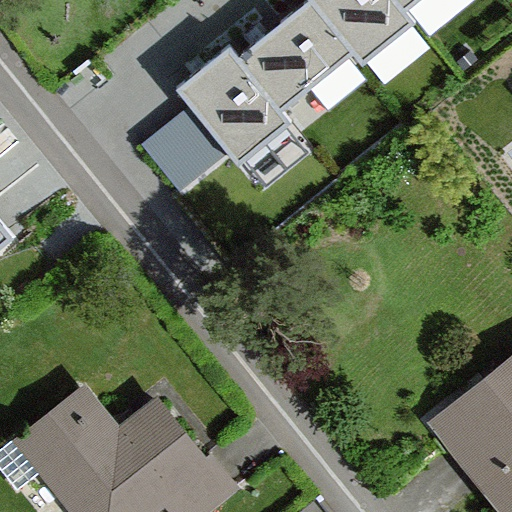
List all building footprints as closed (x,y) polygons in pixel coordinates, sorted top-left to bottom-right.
[(323,0),(303,0),(244,46),(289,103),(360,47),(323,0)] [(323,0),(360,47),(368,59),(423,16),(412,2),(410,0),(323,0)] [(236,36),(181,80),(244,158),(298,114),(289,103),(244,46),(236,36)] [(0,231),(9,224),(0,214),(0,231)] [(511,367),(443,423),(511,507),(511,367)] [(118,430),(82,388),(18,442),(76,511),(146,511),(165,497),(178,511),(199,511),(228,488),(154,400),(118,430)]
